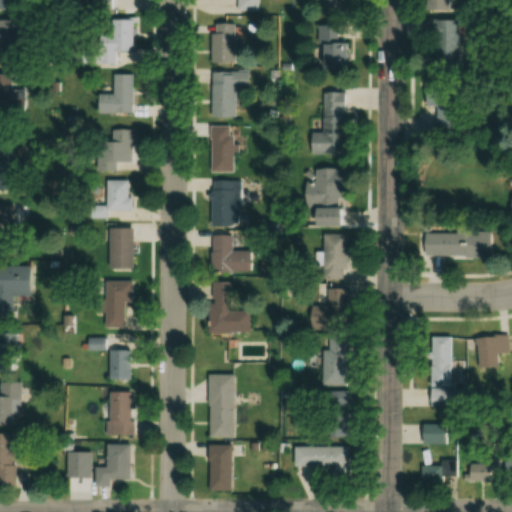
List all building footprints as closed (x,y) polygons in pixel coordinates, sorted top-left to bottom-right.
[(20,0),(0,0),(0,9),(21,10),(20,0)] [(240,0),(240,11),(262,11),(261,0),(240,0)] [(349,0),(325,0),(326,10),(350,9),(349,0)] [(431,0),(431,1),(436,1),(436,10),(456,10),(455,0),(431,0)] [(0,20),(0,62),(28,62),(28,20),(0,20)] [(138,20),(95,20),(95,65),(121,65),(121,52),(138,52),(138,20)] [(445,20),(445,64),(466,65),(467,21),(445,20)] [(238,62),(238,24),(214,24),(215,62),(238,62)] [(319,43),(327,43),(327,69),(349,69),(350,42),(339,42),(340,25),(320,25),(319,43)] [(239,87),(253,87),(253,71),(215,71),(215,117),(239,117),(239,87)] [(0,121),(26,121),(26,90),(16,90),(16,74),(0,74),(0,121)] [(102,113),(137,113),(137,74),(117,74),(117,94),(102,94),(102,113)] [(465,134),(466,83),(432,82),(432,105),(442,105),(442,134),(465,134)] [(326,132),(315,132),(315,153),(349,153),(349,92),(326,92),(326,132)] [(214,172),(238,172),(238,125),(214,125),(214,172)] [(135,129),(110,129),(110,170),(121,170),(121,161),(135,161),(135,129)] [(2,191),(21,191),(21,135),(3,135),(2,191)] [(318,168),(319,181),(309,182),(309,204),(352,203),(351,168),(318,168)] [(134,180),(110,180),(110,211),(134,211),(134,180)] [(244,180),(214,180),(215,226),(239,226),(238,209),(245,209),(244,180)] [(20,206),(0,205),(0,239),(20,240),(20,206)] [(352,227),(352,207),(323,207),(323,227),(352,227)] [(476,225),(459,225),(459,233),(420,233),(420,258),(495,258),(495,231),(476,231),(476,225)] [(113,269),(138,269),(138,229),(113,229),(113,269)] [(325,234),(325,271),(351,271),(351,234),(325,234)] [(256,272),(256,251),(236,251),(236,235),(216,235),(216,272),(256,272)] [(36,266),(0,266),(0,321),(36,321),(36,266)] [(129,302),(136,303),(136,281),(108,281),(107,328),(128,328),(129,302)] [(253,333),(253,309),(235,309),(235,281),(214,281),(214,333),(253,333)] [(314,306),(314,328),(352,328),(352,288),(330,288),(330,306),(314,306)] [(455,335),(436,335),(435,407),(467,407),(467,388),(455,388),(455,335)] [(511,358),(510,335),(479,338),(481,368),(511,366),(511,358)] [(112,379),(134,379),(134,339),(112,339),(112,379)] [(326,385),(350,385),(350,339),(326,339),(326,385)] [(237,438),(237,374),(212,374),(212,438),(237,438)] [(0,424),(20,425),(20,382),(1,382),(1,397),(0,396),(0,424)] [(135,391),(111,391),(111,435),(135,435),(135,391)] [(450,444),(450,423),(426,423),(426,444),(450,444)] [(0,487),(19,486),(19,463),(25,463),(25,449),(15,449),(15,434),(0,433),(0,467),(0,487)] [(134,444),(110,444),(110,467),(99,467),(99,486),(116,486),(116,482),(135,482),(134,444)] [(236,491),(236,444),(212,444),(212,491),(236,491)] [(306,473),(351,473),(351,447),(306,447),(306,473)] [(69,478),(93,478),(93,452),(69,452),(69,478)] [(444,486),(444,466),(418,466),(418,485),(444,486)]
